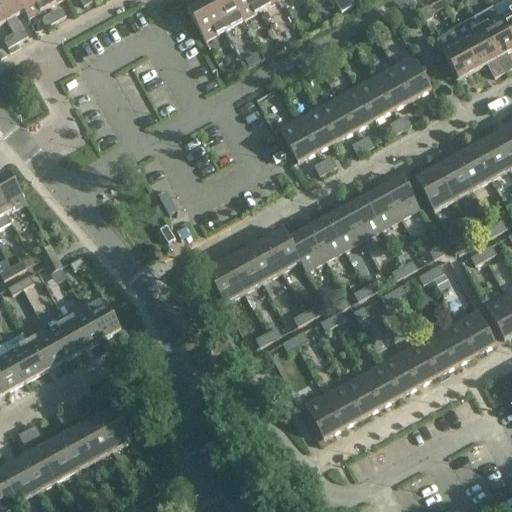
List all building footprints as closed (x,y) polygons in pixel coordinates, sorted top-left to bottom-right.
[(25,14),(17,0),(0,0),(0,12),(6,25),(24,15),(25,14)] [(48,11),(42,0),(17,0),(25,14),(24,15),(28,22),(48,11)] [(67,0),(66,0),(42,0),(48,11),(67,0)] [(94,4),(91,0),(80,0),(80,4),(83,10),(94,4)] [(244,23),(230,0),(212,0),(208,3),(225,34),(244,23)] [(263,13),(255,0),(230,0),(244,23),(263,13)] [(282,2),(280,0),(255,0),(263,13),(282,2)] [(511,0),(510,0),(493,10),(511,44),(511,0)] [(225,34),(208,3),(188,14),(205,45),(225,34)] [(433,17),(429,8),(420,13),(426,24),(432,21),(433,17)] [(511,53),(511,44),(493,10),(474,20),(497,62),(511,53)] [(66,20),(63,13),(58,12),(51,16),(56,25),(66,20)] [(56,25),(51,16),(44,20),(42,24),(46,31),(56,25)] [(497,62),(474,20),(455,31),(478,72),(490,66),(497,62)] [(478,72),(455,31),(436,43),(458,83),(478,72)] [(28,40),(25,34),(20,33),(13,37),(18,46),(28,40)] [(18,46),(13,37),(6,41),(5,45),(8,52),(18,46)] [(431,93),(413,59),(393,70),(412,104),(431,93)] [(505,76),(500,67),(497,62),(490,66),(492,71),(491,75),(495,82),(505,76)] [(511,72),(511,65),(511,64),(507,63),(500,67),(505,76),(511,72)] [(412,104),(393,70),(374,81),(393,114),(412,104)] [(393,114),(374,81),(356,91),(374,125),(393,114)] [(374,125),(356,91),(337,102),(355,135),(374,125)] [(355,135),(337,102),(318,112),(336,146),(355,135)] [(442,113),(436,102),(427,107),(433,118),(442,113)] [(336,146),(318,112),(299,123),(317,156),(336,146)] [(412,129),(406,119),(398,123),(404,134),(412,129)] [(317,156),(299,123),(279,134),(298,167),(317,156)] [(404,134),(398,123),(390,128),(396,138),(404,134)] [(511,172),(511,132),(511,130),(492,140),(510,174),(511,172)] [(374,150),(368,140),(360,144),(366,155),(374,150)] [(510,174),(492,140),(473,151),(491,184),(510,174)] [(366,155),(360,144),(352,149),(358,159),(366,155)] [(491,184),(473,151),(454,161),(472,195),(491,184)] [(336,171),(331,161),(322,165),(328,176),(336,171)] [(472,195),(454,161),(435,172),(454,205),(472,195)] [(328,176),(322,165),(314,170),(320,180),(328,176)] [(454,205),(435,172),(415,182),(434,216),(454,205)] [(26,207),(10,177),(0,182),(0,206),(6,218),(26,207)] [(421,213),(402,179),(383,190),(401,224),(421,213)] [(401,224),(383,190),(364,201),(382,234),(401,224)] [(382,234),(364,201),(345,211),(363,244),(382,234)] [(363,244),(345,211),(326,221),(344,255),(363,244)] [(344,255),(326,221),(307,232),(326,265),(344,255)] [(507,233),(502,224),(492,230),(497,239),(507,233)] [(497,239),(492,230),(481,236),(486,244),(497,239)] [(301,266),(288,242),(289,242),(283,232),(263,243),(282,277),(301,267),(301,266)] [(307,232),(289,242),(288,242),(301,266),(301,267),(306,276),(326,265),(307,232)] [(282,277),(263,243),(245,254),(263,287),(282,277)] [(470,253),(465,245),(454,251),(459,259),(470,253)] [(54,257),(50,249),(39,255),(43,263),(54,257)] [(445,258),(440,249),(429,255),(434,264),(445,258)] [(497,258),(492,249),(481,255),(486,264),(497,258)] [(263,287),(245,254),(226,264),(244,298),(263,287)] [(486,264),(481,255),(471,261),(476,269),(486,264)] [(85,269),(81,261),(70,267),(74,275),(85,269)] [(62,272),(58,264),(47,270),(51,278),(62,272)] [(244,298),(226,264),(206,275),(225,308),(244,298)] [(417,273),(413,264),(402,270),(407,279),(417,273)] [(26,272),(22,265),(11,271),(15,278),(26,272)] [(445,277),(440,269),(430,275),(434,283),(445,277)] [(407,279),(402,270),(392,276),(396,285),(407,279)] [(15,278),(11,271),(0,276),(0,277),(4,285),(15,278)] [(434,283),(430,275),(419,280),(424,289),(434,283)] [(34,287),(30,279),(19,285),(23,293),(34,287)] [(23,293),(19,285),(8,292),(12,299),(23,293)] [(380,294),(375,285),(364,291),(369,300),(380,294)] [(407,298),(402,290),(392,295),(396,304),(407,298)] [(369,300),(364,291),(354,297),(358,305),(369,300)] [(396,304),(392,295),(381,301),(386,310),(396,304)] [(511,339),(511,311),(505,299),(486,310),(504,343),(511,339)] [(350,310),(345,302),(335,307),(338,312),(340,316),(341,315),(350,310)] [(121,333),(104,303),(84,314),(101,344),(121,333)] [(369,319),(365,310),(354,316),(359,325),(369,319)] [(319,319),(314,311),(304,316),(309,325),(319,319)] [(101,344),(84,314),(65,325),(82,355),(101,344)] [(341,315),(340,316),(331,320),(336,329),(346,323),(341,315)] [(495,348),(477,315),(457,326),(476,359),(495,348)] [(309,325),(304,316),(293,322),(298,331),(309,325)] [(336,329),(331,320),(320,326),(325,335),(336,329)] [(82,355),(65,325),(46,335),(63,365),(82,355)] [(476,359),(457,326),(438,336),(457,369),(476,359)] [(281,340),(277,331),(266,337),(271,346),(281,340)] [(63,365),(46,335),(28,345),(44,376),(63,365)] [(44,376),(28,345),(22,336),(3,347),(25,386),(44,376)] [(308,344),(304,336),(293,341),(298,350),(308,344)] [(457,369),(438,336),(420,346),(438,380),(457,369)] [(271,346),(266,337),(256,343),(260,352),(271,346)] [(298,350),(293,341),(283,347),(287,356),(298,350)] [(438,380),(420,346),(401,357),(419,390),(438,380)] [(25,386),(3,347),(0,348),(0,385),(6,397),(25,386)] [(419,390),(401,357),(382,367),(400,401),(419,390)] [(400,401),(382,367),(363,378),(381,411),(400,401)] [(381,411),(363,378),(344,388),(362,422),(381,411)] [(362,422),(344,388),(325,399),(343,432),(362,422)] [(109,402),(103,392),(94,397),(100,407),(109,402)] [(343,432),(325,399),(305,410),(323,443),(343,432)] [(79,419),(73,408),(65,413),(71,423),(79,419)] [(132,444),(114,411),(94,422),(113,455),(132,444)] [(71,423),(65,413),(56,417),(62,428),(71,423)] [(113,455),(94,422),(75,432),(94,466),(113,455)] [(41,440),(35,429),(27,434),(33,444),(41,440)] [(94,466),(75,432),(56,443),(75,476),(94,466)] [(33,444),(27,434),(19,438),(24,449),(33,444)] [(75,476),(56,443),(37,453),(56,487),(75,476)] [(56,487),(37,453),(19,464),(37,497),(56,487)] [(37,497),(19,464),(0,473),(0,474),(18,507),(37,497)] [(0,511),(9,511),(18,507),(0,474),(0,511)]
